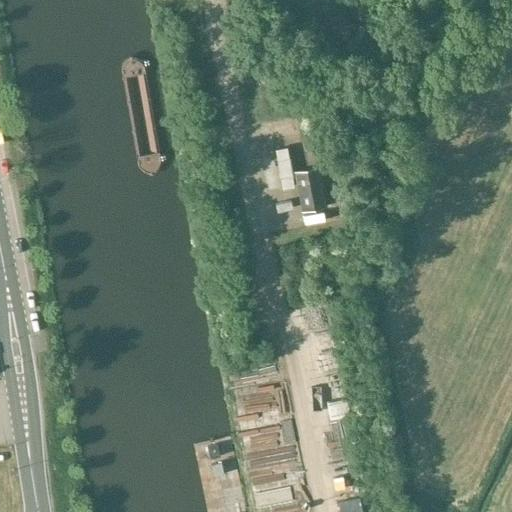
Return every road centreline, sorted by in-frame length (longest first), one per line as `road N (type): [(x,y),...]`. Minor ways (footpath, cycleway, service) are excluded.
road 1 (primary): [(4,268),(5,351),(20,445),(31,466)]
road 2 (primary): [(31,466),(25,348),(4,268)]
